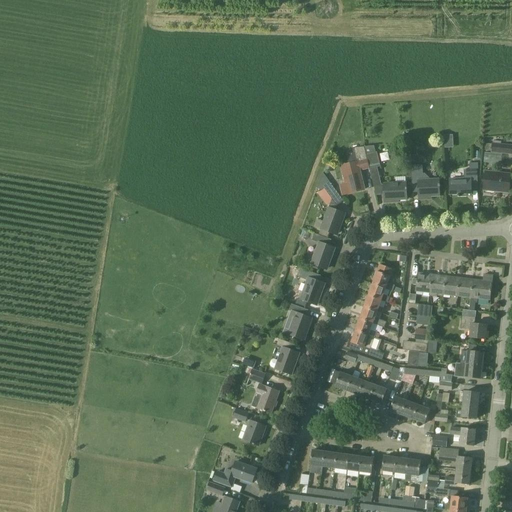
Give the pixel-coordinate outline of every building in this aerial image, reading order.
[(445,147),(454,147),(453,134),(445,134),(445,147)] [(491,153),(511,155),(511,145),(492,143),(492,144),(485,144),(485,151),(491,151),(491,153)] [(374,146),(365,147),(366,155),(375,153),(374,146)] [(365,147),(363,147),(352,148),(354,153),(348,155),(350,159),(348,160),(349,164),(341,166),(346,185),(343,186),(341,186),(343,195),(345,195),(364,190),(360,171),(370,169),(366,155),(365,147)] [(366,155),(370,169),(374,185),(382,185),(378,168),(381,167),(377,152),(375,153),(366,155)] [(472,197),(472,190),(478,190),(477,170),(479,170),(478,163),(470,164),(470,170),(464,170),(464,179),(450,180),(451,195),(458,194),(458,198),(472,197)] [(412,166),(412,168),(413,193),(419,193),(419,200),(427,200),(427,197),(440,196),(439,180),(423,180),(423,165),(412,166)] [(495,192),(509,193),(511,174),(486,171),(484,187),(495,189),(495,192)] [(325,190),(332,199),(339,194),(323,173),(317,189),(323,191),(325,190)] [(407,200),(406,183),(384,184),(385,203),(393,203),(393,200),(407,200)] [(337,206),(332,199),(329,208),(324,222),(317,219),(314,227),(321,230),(321,229),(336,235),(341,222),(342,222),(346,214),(336,210),(337,206)] [(311,264),(328,270),(336,249),(328,246),(330,239),(315,233),(312,240),(319,243),(311,264)] [(388,283),(390,277),(393,270),(381,265),(379,273),(378,272),(373,284),(386,289),(400,294),(402,290),(395,287),(395,286),(388,283)] [(318,274),(305,270),(302,276),(308,279),(301,300),(315,305),(320,292),(322,293),(325,284),(316,281),(318,274)] [(430,293),(431,288),(432,275),(418,273),(416,292),(430,293)] [(432,275),(431,288),(430,293),(444,295),(446,277),(432,275)] [(471,298),(470,311),(474,311),(476,299),(490,300),(493,276),(484,275),(483,281),(474,280),(473,288),(471,298)] [(446,277),(444,295),(458,296),(460,278),(446,277)] [(471,298),(473,288),(474,280),(460,278),(458,296),(471,298)] [(386,289),(373,284),(369,296),(382,301),(388,303),(390,297),(384,295),(386,289)] [(365,308),(377,312),(382,314),(384,309),(379,307),(382,301),(369,296),(365,308)] [(307,327),(309,327),(312,319),(307,317),(309,310),(292,304),(289,311),(296,313),(288,334),(303,340),(307,327)] [(418,308),(417,316),(431,318),(433,306),(425,305),(424,309),(418,308)] [(375,319),(377,312),(365,308),(360,319),(379,326),(385,328),(387,323),(380,321),(375,319)] [(474,311),(470,311),(463,310),(461,329),(471,330),(470,338),(486,340),(488,326),(475,324),(476,311),(474,311)] [(431,326),(431,318),(417,316),(417,324),(431,326)] [(360,319),(356,331),(375,338),(379,326),(360,319)] [(428,342),(429,331),(417,330),(415,340),(428,342)] [(356,351),(369,356),(369,355),(382,360),(384,354),(371,350),(375,338),(356,331),(352,343),(359,345),(356,351)] [(295,362),(297,362),(300,354),(294,351),(296,345),(279,339),(277,346),(283,348),(278,361),(276,359),(274,360),(272,361),(271,365),(271,367),(273,368),(290,374),(295,362)] [(427,353),(428,348),(428,344),(404,341),(403,350),(427,353)] [(355,363),(356,360),(358,355),(348,351),(346,360),(355,363)] [(468,352),(467,364),(483,366),(484,354),(468,352)] [(365,357),(358,355),(356,360),(363,363),(365,357)] [(372,360),(370,365),(374,367),(377,368),(379,362),(372,360)] [(483,366),(467,364),(457,363),(455,376),(481,379),(483,366)] [(389,372),(391,366),(384,364),(382,370),(389,372)] [(374,367),(370,365),(365,379),(369,381),(374,367)] [(396,381),(400,370),(393,367),(389,379),(396,381)] [(249,380),(262,385),(266,374),(252,369),(249,380)] [(405,372),(400,370),(396,381),(402,383),(405,374),(404,374),(405,372)] [(442,370),(441,378),(441,381),(452,382),(453,376),(447,375),(447,370),(442,370)] [(336,387),(347,391),(352,377),(341,373),(338,381),(336,387)] [(364,381),(352,377),(347,391),(359,395),(364,381)] [(364,381),(359,395),(371,399),(376,386),(364,381)] [(453,392),(454,384),(441,383),(440,390),(453,392)] [(258,408),(271,413),(279,392),(259,385),(256,393),(263,396),(258,408)] [(388,390),(376,386),(371,399),(382,404),(388,390)] [(465,392),(463,404),(478,406),(480,394),(465,392)] [(439,394),(438,401),(443,402),(449,403),(450,394),(444,393),(443,395),(439,394)] [(390,411),(402,415),(407,401),(395,397),(390,411)] [(419,406),(407,401),(402,415),(414,420),(419,406)] [(441,414),(443,402),(438,401),(435,421),(448,423),(449,415),(441,414)] [(477,419),(478,406),(463,404),(463,411),(458,410),(457,416),(477,419)] [(430,410),(419,406),(414,420),(425,424),(430,410)] [(233,419),(246,423),(249,414),(236,410),(233,419)] [(244,440),(259,446),(266,427),(251,421),(244,440)] [(451,428),(451,435),(462,436),(461,445),(474,446),(476,430),(451,428)] [(432,446),(447,448),(448,437),(433,436),(432,446)] [(458,463),(457,470),(471,472),(473,459),(459,458),(459,450),(440,448),(439,460),(458,463)] [(323,467),(325,452),(313,450),(310,473),(322,475),(323,467)] [(338,454),(325,452),(323,467),(335,468),(338,454)] [(338,454),(335,468),(348,470),(350,455),(338,454)] [(362,457),(350,455),(348,470),(360,472),(362,457)] [(382,471),(395,473),(397,458),(384,456),(382,471)] [(362,457),(360,472),(372,474),(374,459),(362,457)] [(397,458),(395,473),(407,474),(406,481),(409,460),(397,458)] [(406,481),(428,484),(429,475),(429,470),(420,469),(422,461),(409,460),(406,481)] [(215,481),(229,487),(233,476),(252,483),(257,469),(236,462),(233,471),(227,469),(225,474),(218,472),(215,481)] [(471,472),(457,470),(456,478),(446,477),(445,485),(450,485),(456,486),(456,483),(470,485),(471,472)] [(302,474),(301,484),(309,484),(309,475),(302,474)] [(428,484),(428,487),(449,490),(450,485),(445,485),(439,484),(440,477),(429,475),(428,484)] [(206,491),(223,497),(226,488),(210,482),(206,491)] [(449,490),(428,487),(427,494),(436,495),(450,497),(451,490),(449,490)] [(366,496),(365,502),(372,503),(373,492),(366,491),(366,496)] [(225,497),(222,506),(216,503),(212,511),(236,511),(240,502),(225,497)] [(471,500),(468,499),(452,497),(452,504),(446,504),(445,510),(451,510),(467,511),(467,506),(470,506),(471,500)]
